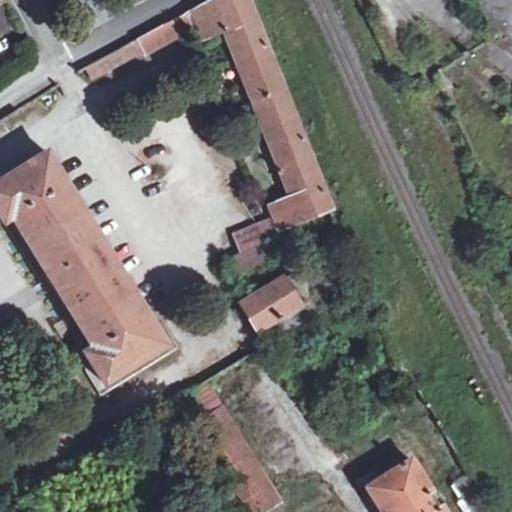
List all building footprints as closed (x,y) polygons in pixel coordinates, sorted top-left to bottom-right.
[(206,0),(205,1),(87,66),(93,77),(144,49),(147,54),(200,24),(205,38),(229,28),(294,195),(271,207),(276,218),(262,224),(236,234),(243,251),(268,237),(300,222),(332,209),(250,0),(206,0)] [(167,345),(49,152),(0,180),(0,212),(5,220),(14,215),(53,280),(93,345),(85,350),(104,382),(167,345)] [(347,246),(341,231),(324,238),(329,253),(347,246)] [(267,346),(328,310),(303,269),(242,305),(267,346)] [(196,425),(249,511),(265,511),(280,503),(223,408),(196,425)] [(380,511),(442,511),(439,506),(434,510),(424,495),(430,491),(411,460),(367,489),(380,511)] [(492,511),(469,472),(454,481),(472,511),(492,511)]
